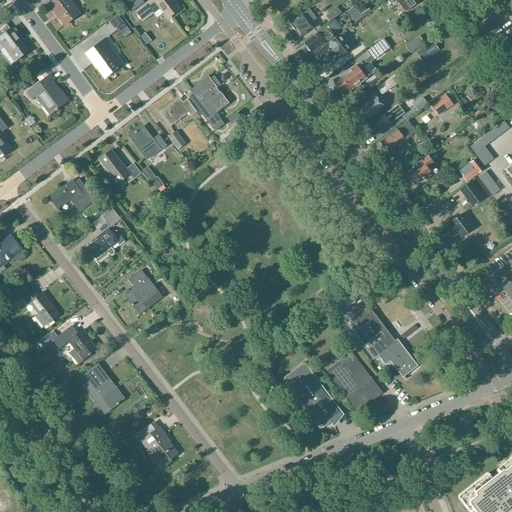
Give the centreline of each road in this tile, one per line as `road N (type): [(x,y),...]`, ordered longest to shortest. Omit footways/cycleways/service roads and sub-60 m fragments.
road 1 (unclassified): [(221,22),(495,382)]
road 2 (residential): [(235,493),(4,188)]
road 3 (tertiary): [(471,313),(282,65)]
road 4 (unclassified): [(235,493),(400,424)]
road 5 (residential): [(103,113),(221,22)]
road 6 (residential): [(103,113),(17,0)]
road 7 (residential): [(4,188),(103,113)]
